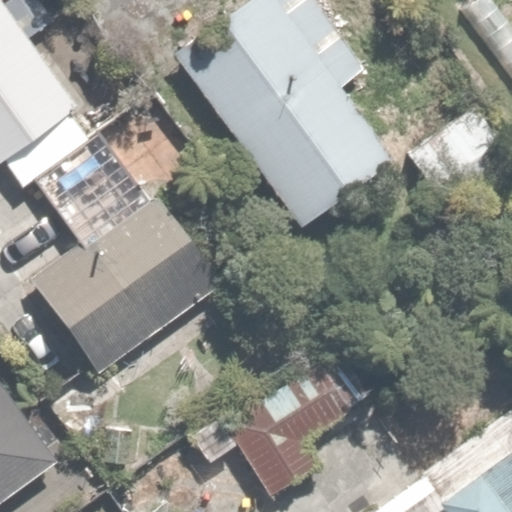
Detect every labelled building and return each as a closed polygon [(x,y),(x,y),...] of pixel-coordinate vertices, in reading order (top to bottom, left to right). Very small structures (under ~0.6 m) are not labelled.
[(3,0),(0,0),(0,160),(78,106),(3,0)] [(321,0),(227,0),(167,46),(298,219),(389,150),(341,86),(370,64),(321,0)] [(511,168),(511,159),(469,105),(409,152),(456,212),(511,168)] [(71,244),(23,274),(81,365),(212,281),(155,191),(144,197),(104,134),(31,180),(71,244)] [(294,373),(227,419),(220,409),(188,431),(209,462),(230,447),(264,497),(343,442),(294,373)] [(0,511),(32,511),(63,490),(0,402),(0,511)] [(511,511),(511,463),(508,458),(442,504),(419,471),(359,511),(511,511)] [(179,511),(144,463),(109,488),(126,511),(179,511)]
